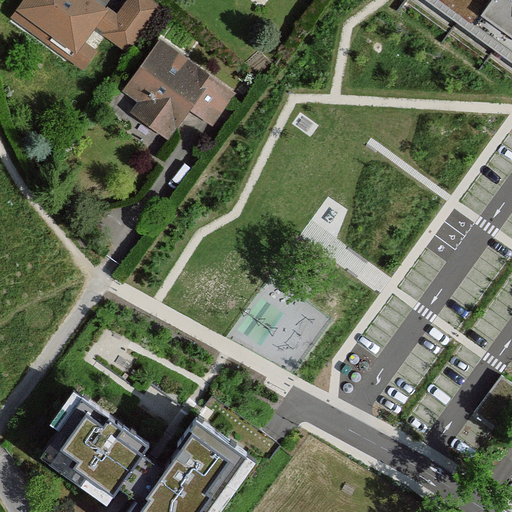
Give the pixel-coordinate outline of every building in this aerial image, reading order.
[(152,24),(123,3),(114,16),(92,0),(20,0),(16,6),(51,31),(46,37),(72,56),(83,41),(97,22),(107,30),(133,49),(145,34),(152,24)] [(163,9),(150,0),(125,0),(123,3),(152,24),(163,9)] [(511,49),(443,0),(424,0),(511,63),(511,49)] [(511,0),(443,0),(511,49),(511,0)] [(51,31),(16,6),(12,12),(46,37),(51,31)] [(133,49),(107,30),(101,38),(127,57),(133,49)] [(96,51),(83,41),(72,56),(85,66),(96,51)] [(148,97),(143,102),(136,114),(167,137),(176,124),(174,109),(192,108),(211,122),(230,95),(207,78),(199,79),(196,70),(161,46),(151,58),(153,65),(146,65),(132,85),(148,97)] [(127,91),(143,102),(148,97),(132,85),(127,91)] [(511,383),(503,377),(475,414),(498,432),(511,413),(511,383)] [(206,511),(248,454),(198,417),(178,444),(181,446),(161,472),(141,458),(150,444),(125,426),(124,426),(110,416),(110,415),(83,396),(60,429),(69,435),(50,462),(82,485),(88,475),(114,494),(125,480),(143,493),(128,511),(206,511)]
